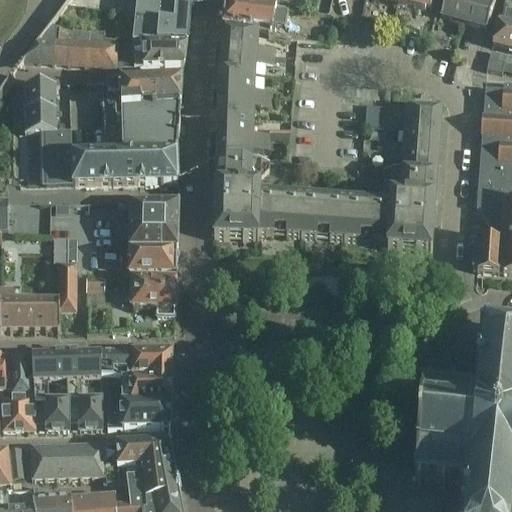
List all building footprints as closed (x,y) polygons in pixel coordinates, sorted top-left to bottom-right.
[(192,11),(192,0),(124,0),(139,2),(192,11)] [(276,12),(277,0),(225,0),(225,5),(276,12)] [(399,10),(401,0),(367,0),(367,2),(399,10)] [(442,0),(443,0),(442,0),(401,0),(399,10),(429,17),(433,0),(442,0)] [(464,26),(471,0),(446,0),(441,20),(464,26)] [(487,33),(496,0),(471,0),(464,26),(487,33)] [(190,30),(192,11),(139,2),(136,23),(190,30)] [(285,29),(287,14),(276,12),(225,5),(223,34),(257,39),(272,41),(274,28),(285,29)] [(188,50),(190,30),(136,23),(134,47),(136,47),(187,50),(188,50)] [(511,53),(511,26),(500,23),(493,49),(511,53)] [(53,70),(55,43),(56,29),(51,28),(21,68),(53,70)] [(256,52),(257,39),(223,34),(221,57),(274,61),(274,53),(256,52)] [(100,73),(104,42),(104,36),(89,35),(88,45),(86,72),(100,73)] [(118,74),(118,72),(118,54),(119,44),(104,42),(100,73),(104,73),(118,74)] [(70,71),(71,44),(55,43),(53,70),(70,71)] [(86,72),(88,45),(71,44),(70,71),(86,72)] [(118,72),(136,72),(136,47),(134,47),(133,55),(125,55),(118,54),(118,72)] [(186,60),(187,50),(136,47),(136,72),(185,70),(186,60)] [(254,81),(255,68),(273,69),(274,61),(221,57),(219,79),(254,81)] [(502,77),(505,66),(489,62),(486,73),(502,77)] [(253,94),(254,81),(219,79),(219,80),(218,101),(271,103),(271,94),(253,94)] [(183,85),(120,88),(121,115),(181,112),(181,110),(182,110),(182,108),(183,85)] [(107,112),(104,112),(105,150),(105,156),(106,159),(178,157),(181,112),(121,115),(120,88),(120,87),(106,88),(107,112)] [(511,89),(503,89),(503,95),(485,93),(483,119),(482,119),(480,141),(481,141),(476,214),(481,214),(481,219),(491,230),(490,245),(474,244),(472,275),(477,276),(477,277),(499,279),(499,278),(503,278),(503,279),(511,279),(511,89)] [(56,90),(24,90),(24,139),(45,138),(56,138),(56,137),(56,90)] [(79,109),(97,112),(99,100),(80,98),(79,109)] [(252,124),(253,111),(271,111),(271,103),(218,101),(218,123),(252,124)] [(439,137),(441,115),(388,111),(387,120),(405,122),(404,135),(439,137)] [(252,137),(252,124),(218,123),(217,145),(269,146),(269,138),(252,137)] [(438,159),(439,137),(404,135),(403,148),(385,147),(384,155),(438,159)] [(56,138),(45,138),(45,191),(72,191),(178,189),(179,189),(178,159),(178,157),(106,159),(72,160),(71,137),(56,137),(56,138)] [(269,154),(269,146),(217,145),(217,151),(216,166),(251,167),(251,154),(269,154)] [(436,180),(438,159),(384,155),(384,164),(402,165),(401,178),(436,180)] [(260,193),(261,183),(266,173),(267,168),(251,167),(216,166),(213,244),(259,244),(259,240),(387,249),(386,255),(431,258),(436,180),(401,178),(383,176),(382,184),(389,192),(389,203),(390,203),(389,215),(259,205),(260,193)] [(0,205),(0,237),(2,237),(9,237),(9,205),(0,205)] [(178,253),(179,208),(131,208),(129,253),(178,253)] [(177,278),(178,254),(178,253),(129,253),(128,278),(177,278)] [(60,336),(59,317),(76,317),(76,269),(58,269),(58,307),(13,306),(13,291),(1,291),(1,337),(60,336)] [(105,297),(105,283),(88,283),(88,297),(105,297)] [(176,313),(177,286),(133,284),(132,312),(156,312),(156,320),(173,321),(173,313),(176,313)] [(88,297),(87,307),(108,308),(108,298),(88,297)] [(511,511),(511,342),(489,340),(490,334),(485,334),(485,339),(479,339),(478,343),(484,344),(482,364),(476,364),(475,368),(481,368),(481,374),(479,374),(476,374),(471,374),(470,379),(480,380),(479,388),(478,389),(478,391),(475,390),(474,396),(454,394),(455,387),(451,387),(450,394),(430,391),(431,385),(427,384),(427,390),(418,389),(418,395),(422,395),(420,413),(417,412),(416,419),(420,420),(417,453),(414,453),(413,460),(417,460),(416,478),(412,478),(411,483),(418,484),(417,489),(421,489),(421,484),(441,486),(440,492),(444,492),(445,487),(465,489),(464,494),(468,494),(467,496),(468,497),(467,503),(465,503),(463,505),(455,504),(455,508),(468,511),(511,511)] [(131,358),(130,382),(171,383),(171,382),(171,377),(171,374),(171,372),(171,370),(172,368),(172,365),(172,362),(172,359),(172,357),(170,357),(131,358)] [(102,358),(66,359),(67,402),(67,406),(68,406),(81,406),(81,402),(101,402),(101,382),(102,358)] [(102,358),(101,382),(121,382),(130,382),(131,358),(102,358)] [(33,359),(8,360),(10,394),(10,403),(34,403),(33,359)] [(66,359),(33,359),(34,403),(34,406),(48,406),(48,402),(67,402),(66,359)] [(8,360),(0,360),(0,394),(3,394),(3,403),(10,403),(10,394),(8,360)] [(130,382),(121,382),(121,391),(121,409),(170,408),(170,407),(171,407),(171,406),(170,406),(171,398),(171,390),(171,386),(171,383),(130,382)] [(48,406),(34,406),(35,414),(35,428),(46,428),(46,436),(50,436),(68,436),(68,427),(68,406),(67,406),(67,402),(48,402),(48,406)] [(68,406),(68,427),(79,427),(79,435),(83,435),(91,435),(101,436),(101,418),(101,402),(81,402),(81,406),(68,406)] [(10,403),(3,403),(3,419),(4,436),(35,436),(35,428),(35,414),(34,406),(34,403),(10,403)] [(122,424),(107,424),(107,435),(116,435),(120,435),(129,435),(137,434),(144,434),(150,434),(156,434),(160,434),(163,434),(168,434),(170,434),(170,432),(170,420),(170,409),(170,408),(121,409),(122,424)] [(181,511),(179,500),(175,479),(170,451),(169,451),(168,445),(167,445),(168,447),(116,450),(104,451),(105,483),(103,483),(104,491),(127,490),(128,501),(116,502),(113,502),(114,511),(181,511)] [(105,483),(104,451),(104,450),(32,452),(33,485),(103,483),(105,483)] [(0,492),(12,492),(8,453),(0,453),(0,492)] [(8,511),(7,497),(0,497),(0,511),(8,511)] [(69,511),(68,502),(34,505),(34,511),(69,511)] [(114,511),(113,502),(72,505),(71,502),(68,502),(69,511),(114,511)]
